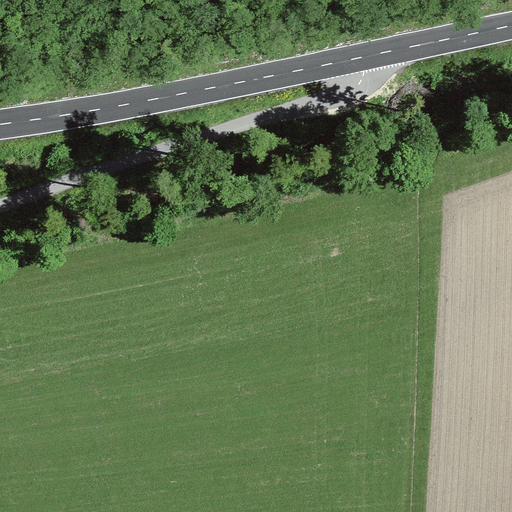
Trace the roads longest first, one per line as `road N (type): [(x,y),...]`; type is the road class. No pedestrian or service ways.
road 1 (tertiary): [(0,122),(114,107),(511,26)]
road 2 (track): [(0,207),(228,125),(356,92),(365,56)]
